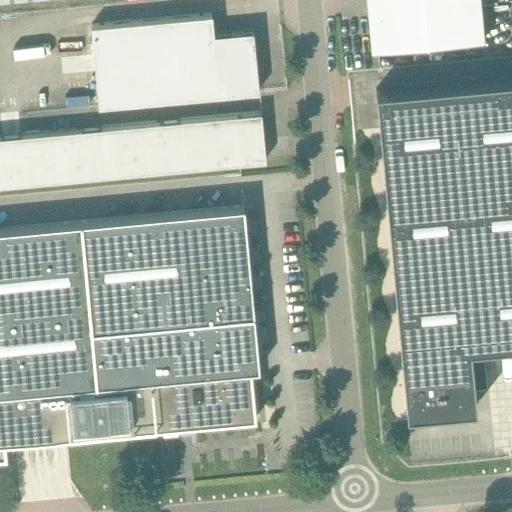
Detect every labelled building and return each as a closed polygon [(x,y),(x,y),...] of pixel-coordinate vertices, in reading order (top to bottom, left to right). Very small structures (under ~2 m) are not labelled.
[(366,0),(371,49),(483,39),(479,0),(366,0)] [(98,105),(239,92),(259,90),(253,29),(213,33),(212,13),(91,24),(98,105)] [(511,75),(376,89),(406,413),(476,406),(468,325),(511,320),(511,75)] [(0,184),(245,161),(265,159),(261,111),(0,136),(0,184)] [(5,441),(66,436),(159,427),(158,420),(162,419),(163,432),(177,431),(176,418),(180,418),(180,421),(187,421),(187,417),(194,416),(194,420),(255,414),(251,368),(259,368),(243,205),(0,227),(0,460),(7,459),(5,441)]
